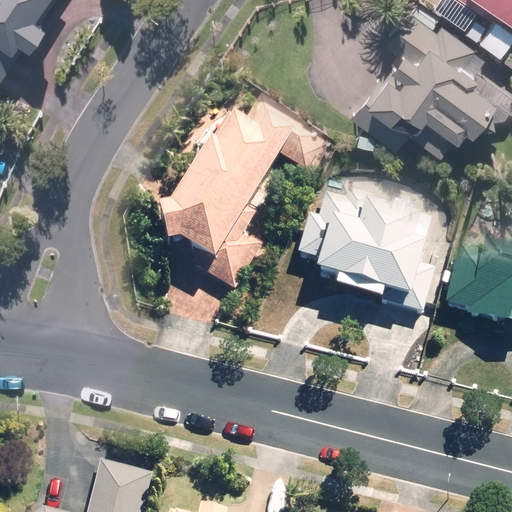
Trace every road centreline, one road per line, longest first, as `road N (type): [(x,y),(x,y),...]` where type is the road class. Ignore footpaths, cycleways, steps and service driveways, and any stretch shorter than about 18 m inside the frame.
road 1 (residential): [(511,470),(63,356)]
road 2 (residential): [(72,189),(92,144),(188,0)]
road 3 (residential): [(72,189),(78,215),(63,356)]
road 4 (residential): [(0,306),(43,210),(72,189)]
